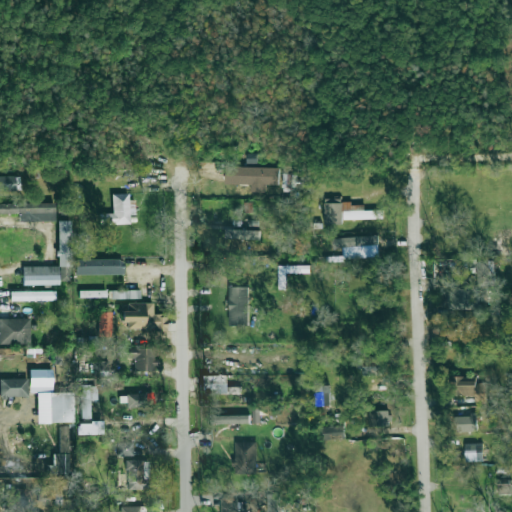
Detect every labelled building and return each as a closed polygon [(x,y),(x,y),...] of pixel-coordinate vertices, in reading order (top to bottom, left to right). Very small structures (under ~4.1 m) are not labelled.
[(278,167),(225,167),(225,184),(250,184),(250,192),(265,192),(265,185),(277,185),(278,167)] [(0,190),(17,190),(17,176),(0,176),(0,190)] [(129,193),(113,193),(113,213),(99,213),(99,224),(129,224),(129,193)] [(382,218),(382,210),(364,210),(363,203),(340,204),(340,198),(323,198),(324,224),(343,224),(342,220),(382,218)] [(19,221),(56,221),(55,203),(0,203),(0,213),(19,213),(19,221)] [(60,270),(69,270),(69,224),(60,224),(60,270)] [(248,230),(231,230),(231,238),(248,238),(248,230)] [(378,235),(333,237),(333,248),(343,247),(343,258),(379,257),(378,235)] [(123,274),(123,259),(75,260),(76,275),(123,274)] [(491,261),(477,261),(479,285),(493,284),(491,261)] [(60,282),(70,281),(69,267),(59,267),(60,282)] [(286,271),(247,271),(247,279),(286,279),(286,271)] [(106,275),(106,284),(152,284),(152,275),(106,275)] [(58,285),(58,276),(23,276),(23,285),(58,285)] [(248,286),(229,286),(230,325),(249,325),(248,286)] [(55,291),(10,292),(10,301),(55,300),(55,291)] [(134,299),(134,292),(114,291),(114,298),(134,299)] [(165,329),(165,319),(153,319),(153,302),(135,303),(135,329),(165,329)] [(112,312),(99,311),(98,337),(111,337),(112,312)] [(0,342),(29,342),(29,319),(0,319),(0,342)] [(53,349),(53,363),(71,363),(71,348),(53,349)] [(154,348),(127,348),(127,358),(135,358),(135,370),(154,370),(154,348)] [(0,396),(27,396),(27,385),(50,385),(50,371),(29,371),(29,376),(0,377),(0,396)] [(203,382),(226,384),(226,376),(203,375),(203,382)] [(486,395),(486,378),(450,378),(450,395),(486,395)] [(80,419),(93,419),(93,385),(80,385),(80,419)] [(50,392),(49,420),(72,421),(73,393),(50,392)] [(146,393),(126,393),(126,407),(146,407),(146,393)] [(316,418),(332,418),(332,393),(316,393),(316,418)] [(252,408),(252,423),(260,423),(260,415),(277,414),(277,403),(281,403),(281,397),(267,397),(267,407),(252,408)] [(377,426),(390,425),(389,410),(376,411),(377,426)] [(210,424),(250,423),(250,414),(210,415),(210,424)] [(454,415),(454,433),(478,433),(478,415),(454,415)] [(103,434),(102,422),(77,423),(77,435),(103,434)] [(343,426),(318,426),(318,439),(343,438),(343,426)] [(256,473),(256,441),(235,441),(235,473),(256,473)] [(118,455),(133,455),(133,442),(118,442),(118,455)] [(462,461),(483,461),(483,443),(462,443),(462,461)] [(144,460),(127,460),(127,489),(144,489),(144,460)] [(266,511),(280,511),(280,493),(267,493),(266,511)] [(28,511),(28,496),(6,496),(6,511),(28,511)] [(219,511),(246,511),(246,504),(239,504),(239,498),(219,498),(219,511)]
